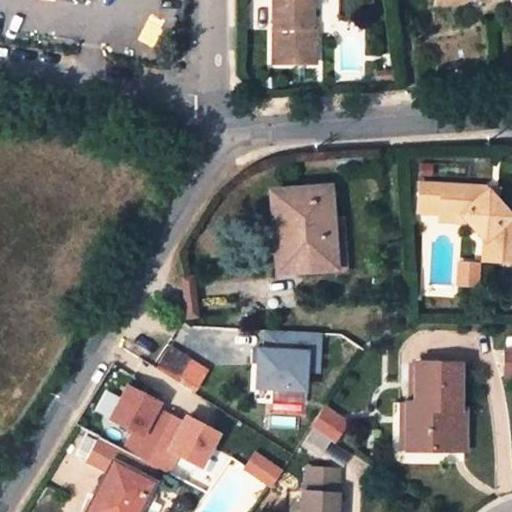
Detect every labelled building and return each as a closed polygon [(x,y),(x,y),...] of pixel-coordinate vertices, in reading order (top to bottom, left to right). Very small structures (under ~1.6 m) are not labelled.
[(273,0),(273,58),(316,59),(316,25),(310,25),(310,14),(313,14),(312,0),(273,0)] [(460,215),(467,223),(483,244),(482,256),(497,257),(496,264),(511,264),(511,219),(501,205),(486,187),(462,185),(463,170),(443,168),(442,183),(442,192),(419,191),(417,212),(439,213),(460,215)] [(442,183),(419,182),(419,191),(442,192),(442,183)] [(501,205),(502,189),(486,187),(501,205)] [(270,192),(276,274),(307,271),(307,263),(333,261),(326,188),(270,192)] [(439,221),(467,223),(460,215),(439,213),(439,221)] [(459,286),(483,285),(481,258),(457,260),(459,286)] [(333,261),(307,263),(307,271),(333,269),(333,261)] [(315,390),(317,330),(261,329),(260,389),(315,390)] [(167,350),(156,368),(165,374),(174,380),(186,362),(167,350)] [(202,372),(186,362),(174,380),(190,391),(202,372)] [(407,366),(406,404),(415,404),(415,366),(407,366)] [(406,404),(406,449),(452,450),(453,411),(459,411),(460,366),(415,366),(415,404),(406,404)] [(174,380),(156,368),(143,389),(161,399),(167,390),(183,401),(190,391),(174,380)] [(310,428),(333,443),(346,424),(323,409),(310,428)] [(453,411),(452,450),(465,450),(466,411),(459,411),(453,411)] [(280,472),(254,455),(245,469),(271,487),(280,472)] [(138,511),(152,484),(112,463),(87,511),(138,511)] [(304,468),(301,511),(335,511),(338,469),(304,468)]
